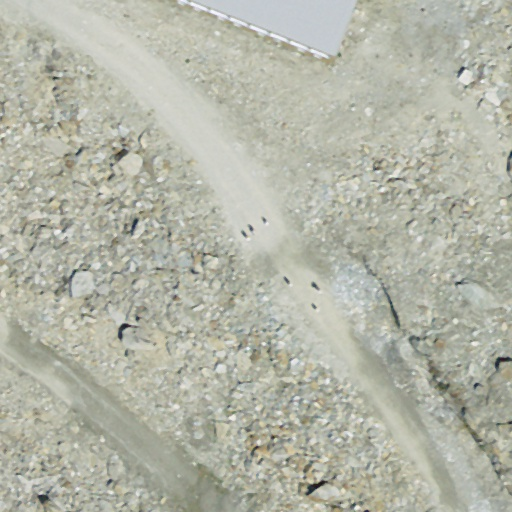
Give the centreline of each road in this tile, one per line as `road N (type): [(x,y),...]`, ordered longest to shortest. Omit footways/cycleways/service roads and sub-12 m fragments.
road 1 (track): [(42,0),(99,36),(207,138),(453,511)]
road 2 (track): [(0,349),(205,511)]
